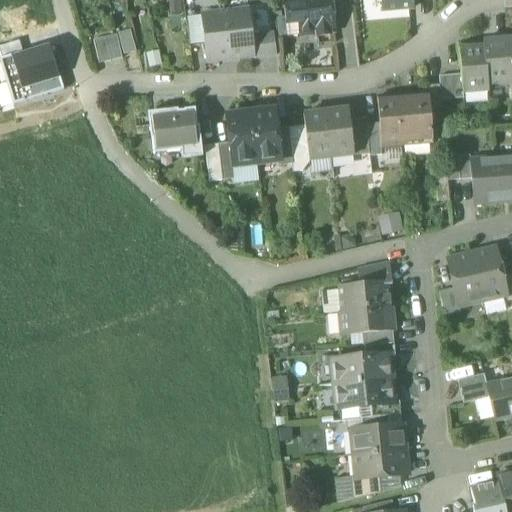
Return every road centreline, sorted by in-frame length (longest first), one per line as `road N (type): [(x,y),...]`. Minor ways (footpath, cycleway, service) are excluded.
road 1 (residential): [(62,0),(90,86),(358,79),(412,55),(473,0)]
road 2 (residential): [(420,244),(434,466)]
